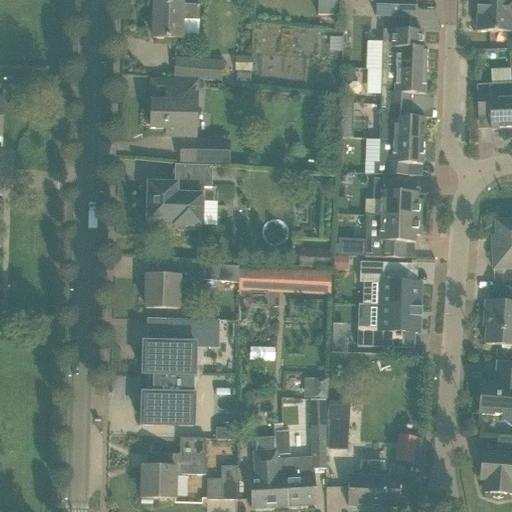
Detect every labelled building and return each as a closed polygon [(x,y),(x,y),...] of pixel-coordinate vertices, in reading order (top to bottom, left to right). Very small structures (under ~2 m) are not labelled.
[(317,0),(317,16),(335,17),(338,17),(338,0),(317,0)] [(373,0),(373,17),(410,18),(415,18),(415,0),(373,0)] [(476,33),(510,34),(510,33),(511,33),(511,0),(476,0),(476,2),(475,16),(476,16),(476,33)] [(198,21),(199,5),(182,5),(175,5),(154,4),(153,39),(174,40),(181,40),(181,37),(199,37),(199,32),(198,21)] [(382,30),(380,71),(395,71),(425,72),(426,49),(421,49),(421,32),(382,30)] [(330,37),(330,51),(342,52),(342,38),(330,37)] [(173,78),(221,82),(222,63),(175,58),(173,78)] [(236,58),(236,72),(252,72),(252,58),(236,58)] [(395,71),(380,71),(380,106),(412,107),(412,96),(424,96),(425,72),(395,71)] [(224,82),(256,85),(256,75),(225,72),(224,82)] [(152,82),(152,96),(157,96),(156,104),(152,104),(151,114),(147,113),(147,126),(151,126),(151,129),(167,130),(166,138),(194,139),(196,83),(152,82)] [(489,131),(511,129),(511,121),(511,99),(511,98),(511,84),(476,85),(476,93),(477,117),(488,117),(489,131)] [(340,104),(339,122),(352,122),(353,105),(340,104)] [(392,142),(422,143),(423,119),(411,119),(412,107),(380,106),(380,111),(378,111),(378,126),(393,127),(392,141),(392,142)] [(213,141),(181,141),(181,161),(213,161),(213,141)] [(381,156),(383,156),(383,164),(373,163),(373,175),(387,176),(407,177),(407,166),(421,166),(422,143),(392,142),(392,141),(379,141),(379,153),(381,156)] [(201,227),(202,188),(211,189),(212,166),(182,165),(181,186),(168,186),(148,185),(147,222),(174,223),(174,226),(177,226),(177,232),(196,232),(196,227),(201,227)] [(380,218),(419,219),(419,202),(415,201),(415,194),(406,194),(406,181),(386,180),(373,179),(372,200),(380,201),(380,218)] [(336,207),(336,216),(346,216),(346,207),(336,207)] [(419,219),(380,218),(371,217),(370,242),(370,258),(384,259),(404,260),(404,244),(413,244),(413,237),(418,237),(419,219)] [(492,270),(511,268),(511,221),(494,223),(495,236),(491,237),(492,270)] [(339,256),(365,256),(364,239),(338,240),(339,256)] [(299,248),(298,266),(330,268),(331,251),(299,248)] [(334,270),(334,271),(347,271),(348,258),(337,257),(335,257),(334,270)] [(357,263),(356,283),(378,284),(377,307),(416,308),(417,284),(403,284),(404,265),(357,263)] [(199,264),(198,280),(238,284),(238,268),(199,264)] [(239,270),(239,290),(294,293),(295,272),(239,270)] [(145,309),(165,309),(165,311),(179,311),(180,293),(193,293),(194,278),(146,277),(145,309)] [(511,347),(511,289),(508,289),(507,304),(484,302),(483,316),(486,316),(484,345),(504,346),(511,347)] [(354,328),(353,348),(401,350),(401,334),(415,334),(416,308),(377,307),(376,329),(354,328)] [(141,396),(141,428),(192,429),(194,337),(216,337),(216,322),(165,321),(164,345),(147,344),(143,344),(142,376),(146,376),(145,396),(141,396)] [(344,341),(332,341),(331,353),(346,354),(347,341),(344,341)] [(511,363),(496,363),(495,372),(497,372),(496,386),(480,385),(479,405),(478,415),(501,416),(501,420),(505,421),(510,427),(511,425),(511,363)] [(312,399),(326,399),(326,381),(312,380),(312,399)] [(312,470),(313,470),(325,469),(325,450),(324,401),(312,401),(311,405),(310,406),(311,457),(312,470)] [(329,402),(327,450),(346,451),(349,404),(329,402)] [(215,431),(214,441),(236,441),(237,431),(215,431)] [(276,455),(289,455),(287,432),(275,432),(276,455)] [(411,463),(415,440),(399,437),(395,461),(411,463)] [(503,499),(503,495),(511,495),(511,485),(511,438),(496,437),(495,454),(481,453),(479,481),(484,481),(483,493),(492,494),(492,498),(498,500),(503,499)] [(283,507),(287,507),(285,476),(277,477),(276,460),(275,449),(274,438),(254,440),(255,452),(251,452),(253,478),(249,479),(249,489),(251,509),(283,507)] [(153,499),(176,499),(176,476),(204,476),(205,441),(179,440),(179,455),(154,455),(154,468),(141,468),(141,501),(153,501),(153,499)] [(285,476),(287,507),(316,505),(314,474),(313,470),(312,470),(311,457),(276,460),(277,477),(285,476)] [(236,501),(236,467),(220,467),(220,481),(206,481),(206,501),(236,501)] [(348,477),(347,507),(398,508),(399,498),(402,499),(403,488),(399,487),(399,478),(348,477)]
